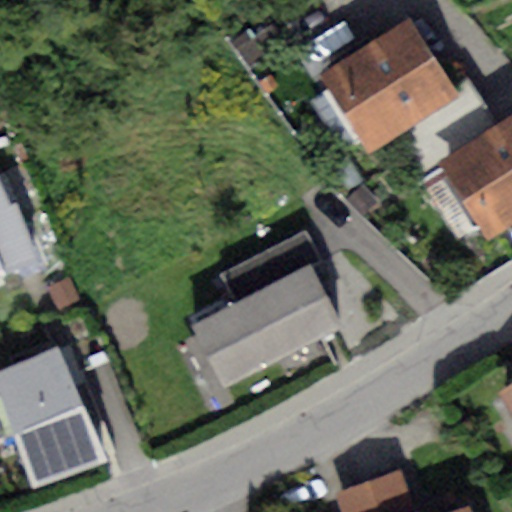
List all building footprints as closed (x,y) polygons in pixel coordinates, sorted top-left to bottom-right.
[(410,23),(322,77),(370,155),(392,142),(458,101),(410,23)] [(247,28),(228,42),(250,72),(289,44),(275,25),(255,40),(247,28)] [(476,90),(458,101),(392,142),(413,176),(438,161),(497,124),(476,90)] [(511,115),(497,124),(438,161),(480,233),(511,214),(511,115)] [(0,182),(0,280),(42,265),(16,200),(8,204),(0,182)] [(257,192),(233,206),(244,224),(268,210),(257,192)] [(220,274),(235,302),(306,265),(322,257),(307,229),(220,274)] [(235,302),(189,327),(222,389),(339,326),(306,265),(235,302)] [(57,348),(0,369),(0,398),(32,490),(107,461),(57,348)] [(511,415),(511,379),(496,390),(511,415)] [(332,492),(338,511),(422,511),(407,466),(332,492)]
